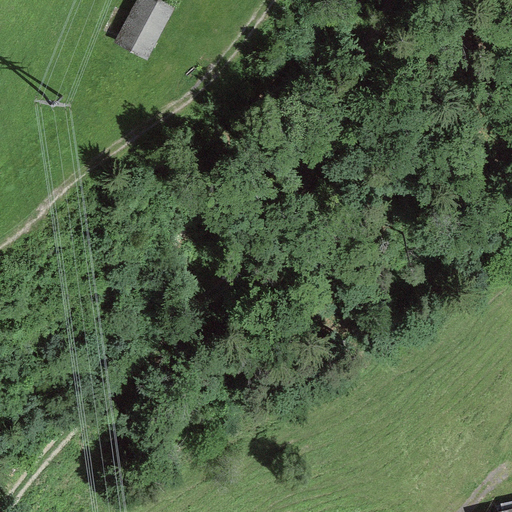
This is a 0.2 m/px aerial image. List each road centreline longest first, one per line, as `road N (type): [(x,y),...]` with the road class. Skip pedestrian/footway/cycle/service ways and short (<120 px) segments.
road 1 (track): [(195,83),(0,246)]
road 2 (track): [(2,511),(60,436),(158,336)]
